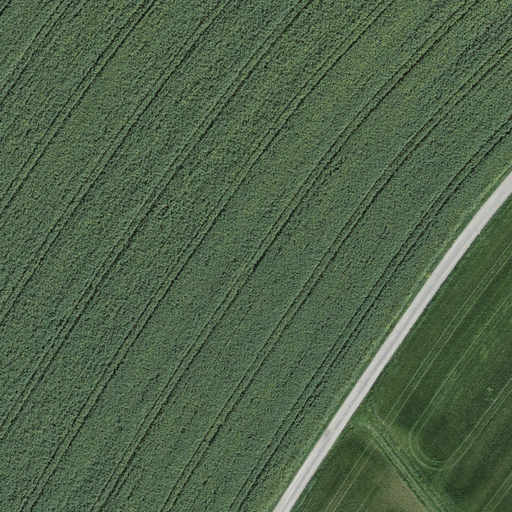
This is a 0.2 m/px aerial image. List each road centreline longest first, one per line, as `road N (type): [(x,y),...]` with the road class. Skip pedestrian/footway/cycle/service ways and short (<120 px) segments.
road 1 (unclassified): [(280,511),(356,393),(511,185)]
road 2 (track): [(439,511),(356,393)]
